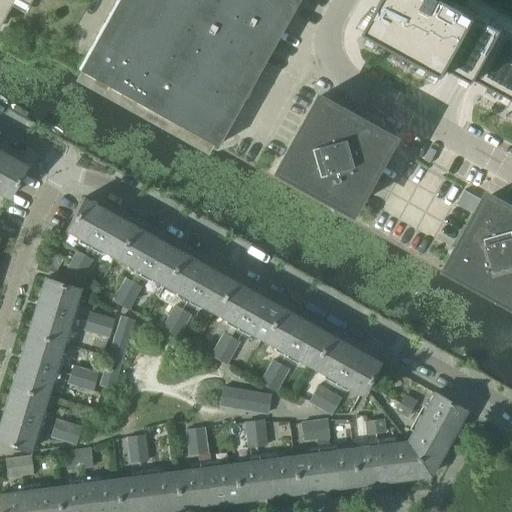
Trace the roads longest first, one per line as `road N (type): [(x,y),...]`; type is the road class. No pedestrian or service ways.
road 1 (residential): [(511,405),(58,159)]
road 2 (residential): [(431,124),(335,67),(327,50),(346,0)]
road 3 (residential): [(58,159),(0,330)]
